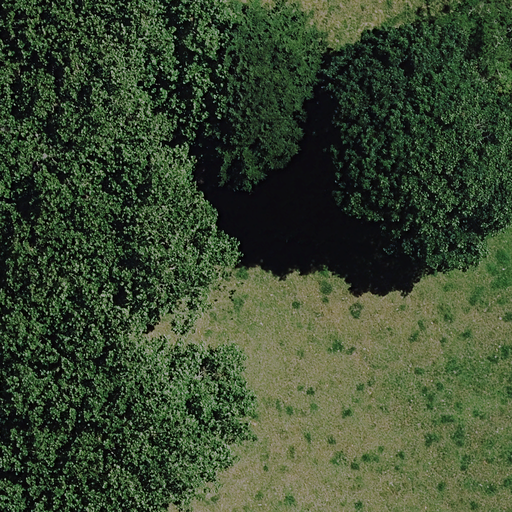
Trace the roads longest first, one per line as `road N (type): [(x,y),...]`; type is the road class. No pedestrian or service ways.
road 1 (track): [(0,209),(511,138)]
road 2 (unclassified): [(0,298),(22,511)]
